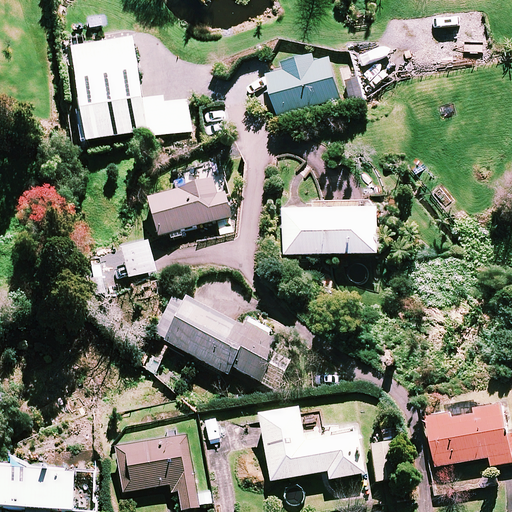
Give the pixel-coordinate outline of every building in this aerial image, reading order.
[(146,136),(132,42),(70,51),(83,145),(146,136)] [(357,70),(353,50),(340,52),(344,72),(357,70)] [(328,52),(283,65),(284,70),(267,75),(278,117),(341,100),(328,52)] [(231,219),(217,164),(183,173),(187,190),(146,200),(156,238),(231,219)] [(350,210),(316,210),(285,210),(285,255),(379,255),(379,210),(350,210)] [(156,272),(147,243),(119,251),(128,280),(156,272)] [(242,332),(174,297),(152,340),(227,378),(231,370),(259,384),(280,343),(246,325),(242,332)] [(456,409),(423,415),(433,469),(490,458),(492,468),(511,464),(511,430),(510,430),(504,400),(464,408),(466,417),(458,418),(456,409)] [(303,443),(297,412),(258,420),(271,485),(327,474),(329,483),(364,476),(356,433),(303,443)] [(406,480),(399,430),(379,433),(381,446),(371,447),(377,484),(406,480)] [(197,498),(187,439),(115,451),(123,496),(177,487),(181,511),(183,511),(212,507),(210,495),(197,498)] [(92,511),(95,476),(0,470),(0,511),(15,511),(92,511)]
